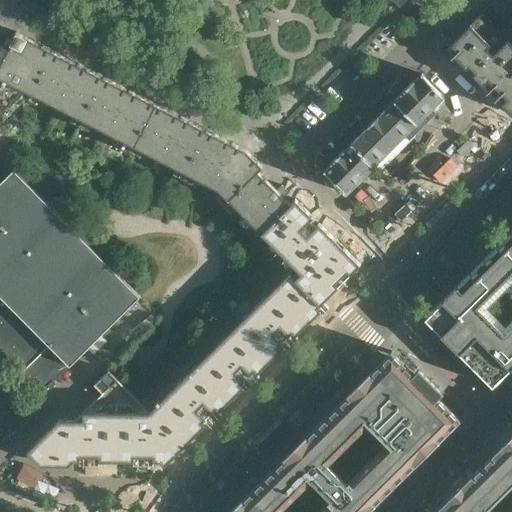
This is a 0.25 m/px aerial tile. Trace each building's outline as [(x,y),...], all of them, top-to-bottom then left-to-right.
[(510,12),(497,0),(495,0),(489,7),(502,20),(510,12)] [(511,13),(511,0),(497,0),(510,12),(511,14),(511,13)] [(502,20),(489,7),(481,14),(494,27),(502,20)] [(511,14),(510,12),(502,20),(494,27),(507,40),(472,75),(511,115),(511,114),(511,14)] [(507,40),(494,27),(481,14),(446,49),(472,75),(507,40)] [(33,94),(55,52),(16,32),(0,47),(0,112),(2,114),(25,90),(33,94)] [(82,120),(104,77),(55,52),(33,94),(82,120)] [(409,140),(424,125),(437,112),(432,108),(444,97),(421,74),(324,171),(346,194),(405,135),(409,140)] [(134,146),(156,103),(104,77),(82,120),(134,146)] [(186,173),(208,130),(156,103),(134,146),(186,173)] [(276,190),(262,176),(257,171),(262,166),(247,150),(246,150),(208,130),(186,173),(218,189),(261,233),(290,204),(284,197),(289,192),(281,185),(276,190)] [(140,297),(14,170),(0,183),(0,354),(40,395),(69,367),(140,297)] [(336,240),(322,226),(319,230),(309,219),(306,216),(309,213),(295,199),(290,204),(261,233),(301,273),(301,274),(332,243),(333,244),(336,240)] [(492,387),(511,366),(511,231),(424,319),(492,387)] [(321,303),(360,264),(343,247),(340,251),(333,244),(332,243),(301,274),(301,273),(296,278),(290,272),(273,289),(307,323),(324,306),(321,303)] [(294,336),(307,323),(273,289),(235,327),(269,361),(285,345),(282,341),(285,339),(288,335),(289,336),(291,337),(292,337),(293,336),(294,336)] [(256,374),(269,361),(235,327),(197,365),(231,399),(247,383),(244,379),(250,373),(250,374),(251,374),(253,375),(255,375),(256,374)] [(511,511),(511,436),(494,455),(459,420),(425,386),(414,374),(392,351),(369,374),(349,394),(305,437),(285,457),(242,500),(231,511),(511,511)] [(218,411),(231,399),(197,365),(159,403),(193,437),(209,421),(206,417),(212,411),(213,412),(214,413),(216,413),(218,412),(218,411)] [(193,437),(159,403),(150,412),(109,371),(94,385),(102,393),(75,420),(59,420),(27,451),(40,465),(69,465),(73,460),(80,460),(80,456),(99,456),(99,460),(134,461),(134,456),(153,456),(153,461),(160,461),(164,465),(193,437)] [(8,429),(25,411),(18,404),(1,421),(8,429)] [(44,474),(26,465),(19,480),(37,489),(44,474)]
